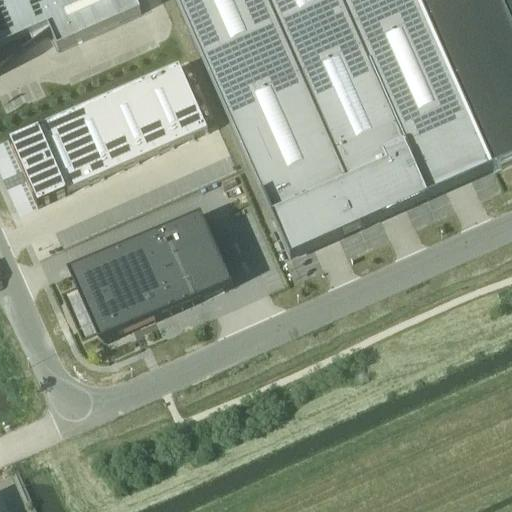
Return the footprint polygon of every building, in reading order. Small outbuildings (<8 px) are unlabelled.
[(2,0),(0,1),(0,50),(27,39),(33,46),(50,36),(59,55),(142,19),(133,0),(2,0)] [(414,0),(160,0),(279,268),(492,175),(414,0)] [(511,166),(511,0),(415,0),(474,133),(493,175),(511,166)] [(179,71),(8,145),(37,211),(207,136),(179,71)] [(233,290),(201,219),(75,275),(106,346),(233,290)]
